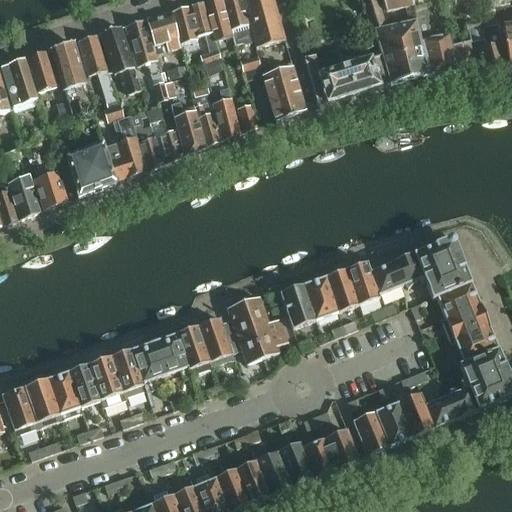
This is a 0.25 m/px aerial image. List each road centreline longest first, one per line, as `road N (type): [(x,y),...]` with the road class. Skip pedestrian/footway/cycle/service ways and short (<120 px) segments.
road 1 (residential): [(0,243),(406,94),(511,82)]
road 2 (residential): [(0,507),(418,345)]
road 3 (residential): [(189,0),(0,61)]
